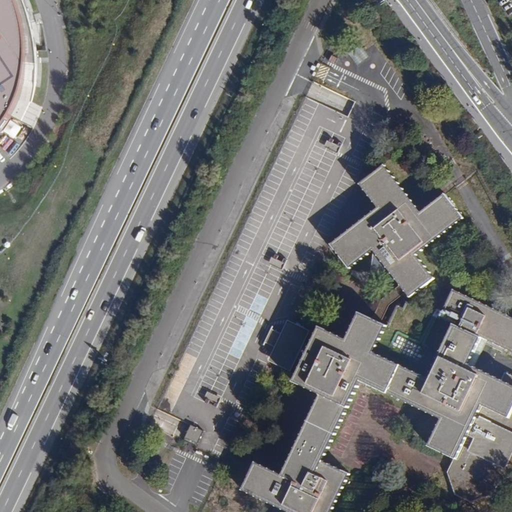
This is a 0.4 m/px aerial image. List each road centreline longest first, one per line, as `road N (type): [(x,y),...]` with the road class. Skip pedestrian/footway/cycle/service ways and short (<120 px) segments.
road 1 (residential): [(156,511),(107,477),(107,440),(317,0)]
road 2 (motorway): [(2,511),(246,0)]
road 3 (motorway): [(216,0),(0,458)]
road 4 (secondary): [(398,0),(496,124)]
road 5 (secondary): [(511,112),(417,0)]
